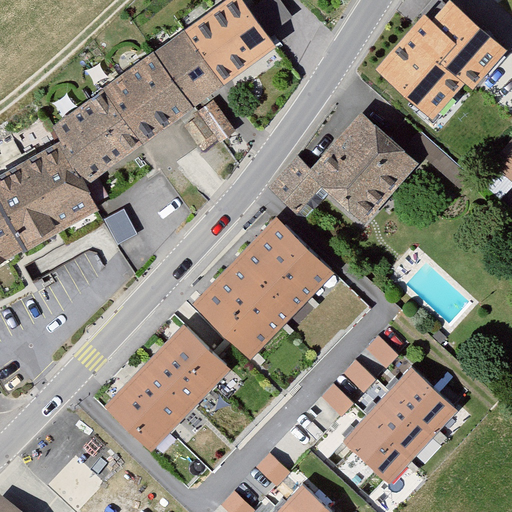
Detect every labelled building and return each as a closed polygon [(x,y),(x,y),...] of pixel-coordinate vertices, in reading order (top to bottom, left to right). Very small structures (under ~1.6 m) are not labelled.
[(0,259),(94,212),(77,181),(273,55),(236,0),(223,0),(47,130),(52,148),(0,176),(0,259)] [(256,0),(246,6),(261,33),(291,16),(282,0),(256,0)] [(424,10),(379,59),(431,114),(503,37),(454,0),(448,0),(432,17),(424,10)] [(211,142),(234,126),(213,98),(191,115),(211,142)] [(298,156),(270,189),(303,220),(333,188),(366,218),(417,164),(362,113),(311,168),(298,156)] [(511,135),(491,162),(511,179),(511,135)] [(117,239),(135,229),(124,208),(106,217),(117,239)] [(335,265),(278,211),(195,298),(251,352),(335,265)] [(232,363),(186,319),(106,401),(152,446),(232,363)] [(399,351),(379,333),(367,346),(387,364),(399,351)] [(378,376),(358,358),(346,371),(366,389),(378,376)] [(460,404),(411,362),(344,437),(393,480),(460,404)] [(355,399),(335,381),(323,394),(343,412),(355,399)] [(291,470),(271,451),(260,464),(280,482),(291,470)] [(340,511),(303,479),(273,511),(340,511)] [(250,511),(255,507),(235,489),(223,502),(234,511),(250,511)]
